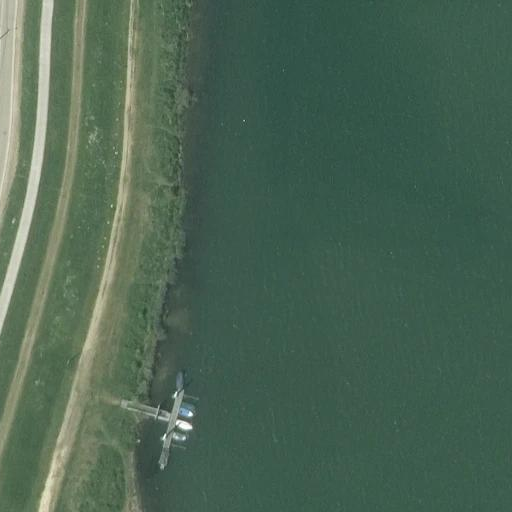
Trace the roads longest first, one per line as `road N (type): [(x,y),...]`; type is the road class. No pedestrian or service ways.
road 1 (track): [(43,511),(117,216),(135,0)]
road 2 (track): [(79,0),(66,173),(0,434)]
road 3 (unclassified): [(0,146),(8,0)]
